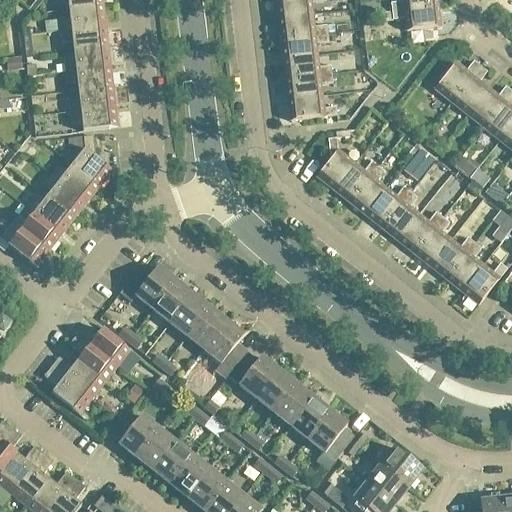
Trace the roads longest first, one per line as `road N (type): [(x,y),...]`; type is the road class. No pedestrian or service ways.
road 1 (residential): [(511,354),(460,339),(271,184),(257,151),(239,0)]
road 2 (residential): [(163,206),(192,257),(403,425),(455,455)]
road 3 (tertiary): [(511,403),(436,380),(262,242),(216,189)]
road 4 (residential): [(137,0),(163,206)]
road 5 (residential): [(166,511),(115,472),(82,466),(0,401)]
road 6 (tertiary): [(216,189),(188,0)]
road 7 (residential): [(55,311),(134,215),(163,206)]
